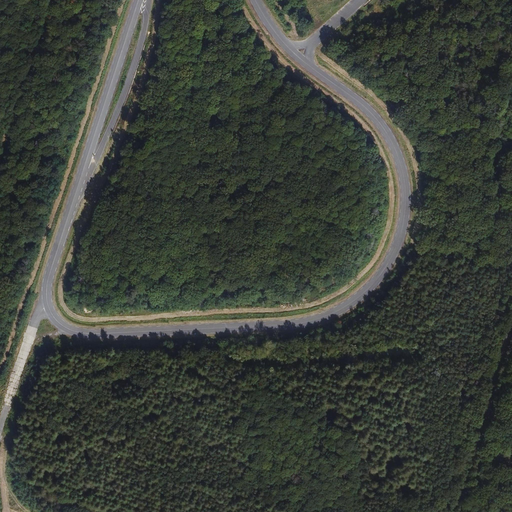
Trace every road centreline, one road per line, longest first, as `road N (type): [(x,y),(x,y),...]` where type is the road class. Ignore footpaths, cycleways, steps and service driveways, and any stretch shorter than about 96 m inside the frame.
road 1 (unclassified): [(77,195),(48,296),(55,316),(83,334),(331,320),(383,276),(404,205),(384,129),(277,41),(252,0)]
road 2 (unclassified): [(77,195),(119,102),(148,0)]
road 3 (unclassified): [(140,0),(77,195)]
road 4 (unclassified): [(454,511),(511,328)]
